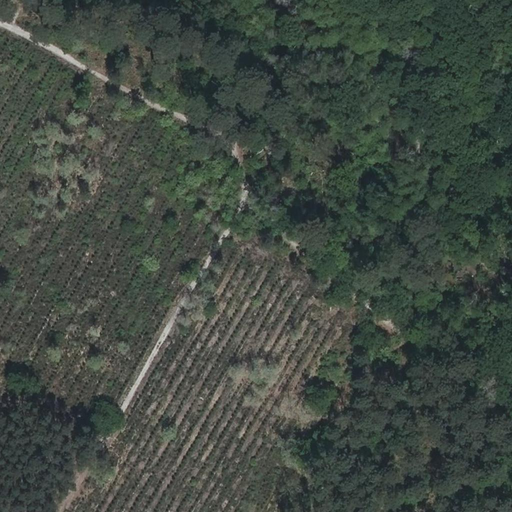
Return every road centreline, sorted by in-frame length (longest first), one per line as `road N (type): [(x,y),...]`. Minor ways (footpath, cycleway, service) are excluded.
road 1 (track): [(63,511),(236,219),(247,176)]
road 2 (track): [(0,22),(211,134),(247,176)]
